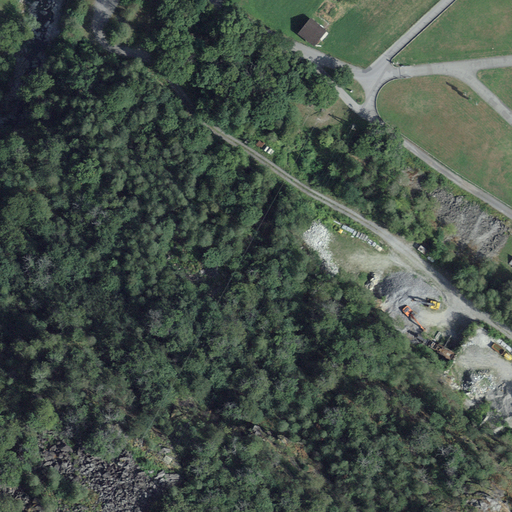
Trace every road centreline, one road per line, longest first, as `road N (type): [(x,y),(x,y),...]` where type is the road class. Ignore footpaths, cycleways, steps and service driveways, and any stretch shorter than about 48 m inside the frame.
road 1 (track): [(102,0),(95,29),(104,45),(144,54),(206,123),(303,190),(384,233),(511,337)]
road 2 (unclassified): [(217,0),(306,51),(371,75),(450,0)]
road 3 (track): [(371,75),(367,117),(511,212)]
